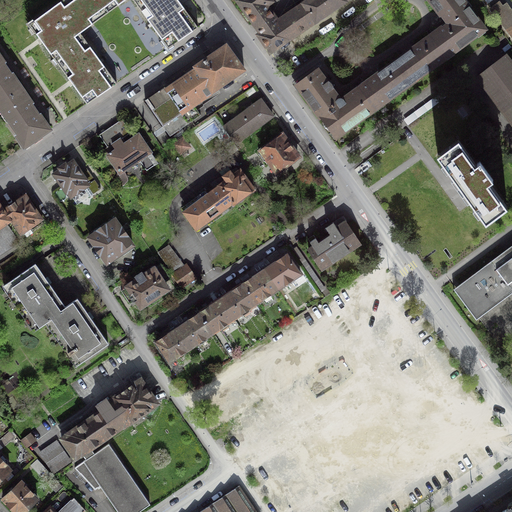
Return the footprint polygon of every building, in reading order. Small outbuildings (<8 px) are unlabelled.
[(109,12),(100,0),(62,0),(29,24),(56,61),(85,40),(80,33),(109,12)] [(139,0),(100,0),(109,12),(124,0),(132,0),(135,3),(139,0)] [(198,28),(177,0),(139,0),(135,3),(168,48),(198,28)] [(262,32),(277,22),(276,21),(277,21),(266,5),(272,1),(270,0),(237,0),(260,32),(261,32),(262,32)] [(306,0),(277,21),(276,21),(277,22),(262,32),(258,35),(270,51),(282,44),(346,0),(306,0)] [(469,8),(462,0),(429,0),(441,15),(445,12),(452,21),(469,8)] [(511,17),(503,6),(500,8),(497,3),(490,8),(511,36),(511,17)] [(484,29),(469,8),(452,21),(430,36),(445,57),(484,29)] [(445,57),(430,36),(415,47),(415,46),(409,50),(410,51),(394,62),(409,83),(445,57)] [(85,40),(56,61),(87,104),(117,83),(85,40)] [(165,86),(164,87),(181,113),(193,104),(244,69),(226,45),(195,66),(196,69),(167,89),(165,86)] [(0,103),(22,88),(12,74),(11,75),(3,62),(4,61),(0,55),(0,103)] [(511,65),(505,56),(478,76),(511,120),(511,65)] [(409,83),(394,62),(358,88),(373,109),(409,83)] [(296,84),(320,116),(338,103),(337,102),(337,101),(339,99),(331,89),(332,88),(332,86),(329,82),(328,82),(326,82),(317,69),(296,84)] [(181,113),(164,87),(145,100),(170,136),(179,130),(182,134),(192,127),(189,123),(201,115),(193,104),(181,113)] [(31,102),(22,88),(0,103),(0,106),(19,134),(16,135),(24,146),(50,129),(40,115),(39,116),(30,103),(31,102)] [(373,109),(358,88),(343,99),(342,98),(340,98),(339,99),(337,101),(337,102),(338,103),(320,116),(335,137),(373,109)] [(261,100),(224,126),(233,140),(235,143),(273,116),(261,100)] [(122,119),(99,134),(108,147),(102,151),(106,157),(109,156),(120,172),(139,159),(146,170),(158,163),(139,135),(124,145),(121,139),(131,132),(122,119)] [(285,165),(298,156),(282,134),(261,150),(262,151),(259,154),(264,161),(267,159),(276,172),(278,171),(280,171),(285,166),(285,165)] [(183,138),(174,144),(180,153),(189,147),(183,138)] [(459,139),(437,155),(485,222),(507,206),(490,182),(493,179),(480,161),(476,164),(459,139)] [(234,144),(235,143),(233,140),(225,146),(230,154),(237,149),(234,144)] [(60,169),(53,174),(55,177),(55,180),(57,180),(61,186),(61,189),(64,189),(66,193),(67,192),(71,197),(84,188),(89,196),(101,188),(87,168),(81,172),(73,160),(66,164),(65,163),(59,167),(60,169)] [(233,175),(230,170),(205,189),(209,194),(184,212),(196,228),(232,202),(233,204),(253,188),(240,170),(233,175)] [(9,207),(3,211),(9,220),(12,218),(15,222),(15,225),(17,228),(19,228),(21,231),(29,226),(32,230),(43,222),(25,196),(16,202),(14,202),(9,206),(9,207)] [(0,254),(17,243),(3,223),(9,220),(3,211),(0,206),(0,254)] [(132,245),(114,219),(89,236),(95,244),(93,246),(99,255),(101,254),(108,262),(132,245)] [(360,243),(345,221),(338,226),(335,221),(326,227),(331,234),(319,242),(314,235),(308,239),(313,246),(308,249),(322,269),(360,243)] [(511,245),(453,289),(476,319),(511,292),(511,245)] [(168,246),(161,251),(175,272),(172,274),(181,287),(194,278),(185,265),(182,267),(168,246)] [(22,250),(0,264),(0,270),(25,254),(22,250)] [(300,273),(287,253),(264,268),(278,288),(285,283),(287,286),(294,281),(292,278),(300,273)] [(34,329),(49,319),(65,308),(35,264),(4,285),(5,286),(7,284),(15,296),(13,297),(13,298),(15,296),(20,303),(18,305),(26,317),(29,315),(37,326),(34,328),(34,329)] [(160,264),(154,268),(163,281),(169,277),(160,264)] [(163,281),(154,268),(143,275),(141,271),(135,276),(137,279),(128,286),(136,299),(141,306),(167,288),(163,281)] [(278,288),(264,268),(242,283),(255,303),(263,298),(265,301),(272,296),(271,293),(278,288)] [(255,303),(242,283),(220,298),(234,318),(241,313),(243,315),(250,310),(248,308),(255,303)] [(136,299),(128,286),(121,290),(130,304),(136,299)] [(234,318),(220,298),(199,312),(213,332),(220,327),(221,330),(229,325),(227,322),(234,318)] [(108,343),(77,299),(65,308),(49,319),(57,331),(55,333),(58,331),(62,338),(60,340),(69,354),(72,352),(79,362),(76,363),(76,364),(108,343)] [(213,332),(199,312),(178,326),(191,346),(198,342),(200,344),(207,339),(205,337),(213,332)] [(191,346),(178,326),(156,341),(169,361),(177,356),(179,358),(186,354),(184,351),(191,346)] [(82,453),(90,447),(124,424),(124,425),(157,402),(141,378),(107,401),(105,398),(97,404),(101,410),(61,437),(75,458),(82,453)] [(35,440),(30,433),(21,440),(27,446),(35,440)] [(137,511),(150,504),(108,443),(94,453),(90,447),(82,453),(86,459),(75,466),(95,489),(100,485),(118,511),(137,511)] [(0,457),(0,477),(10,468),(0,457)] [(37,459),(31,465),(55,492),(62,485),(37,459)] [(21,481),(3,498),(15,511),(21,511),(37,498),(21,481)] [(256,511),(239,486),(199,511),(256,511)] [(49,511),(50,511),(82,511),(85,510),(73,497),(57,511),(56,511),(50,505),(43,511),(49,511)]
